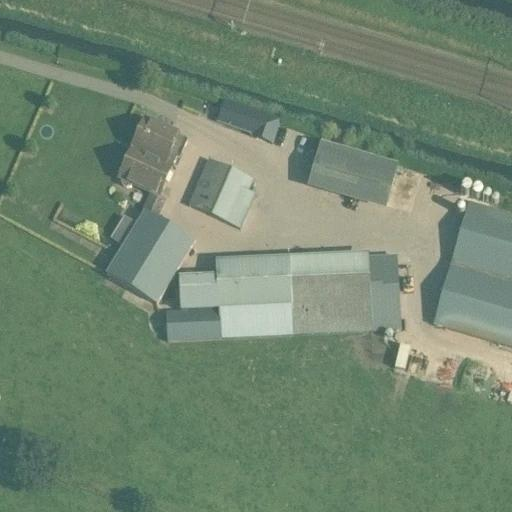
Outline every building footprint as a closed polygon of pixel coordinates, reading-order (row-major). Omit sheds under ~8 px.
[(263,116),(255,140),(272,146),(277,133),(285,136),(289,125),(263,116)] [(143,122),(131,151),(174,170),(177,162),(180,163),(189,141),(143,122)] [(397,168),(321,146),(309,186),(386,208),(397,168)] [(161,200),(174,170),(131,151),(117,182),(149,196),(140,214),(143,216),(156,225),(158,223),(167,203),(161,200)] [(208,164),(188,210),(242,232),(257,198),(249,194),(254,183),(208,164)] [(511,350),(511,217),(470,206),(434,328),(511,350)] [(196,245),(158,223),(156,225),(143,216),(105,277),(157,309),(196,245)] [(293,258),(293,270),(318,269),(318,258),(293,258)] [(401,332),(397,259),(368,261),(372,334),(401,332)] [(294,339),(290,264),(216,268),(216,281),(178,283),(180,314),(167,315),(168,346),(294,339)]
